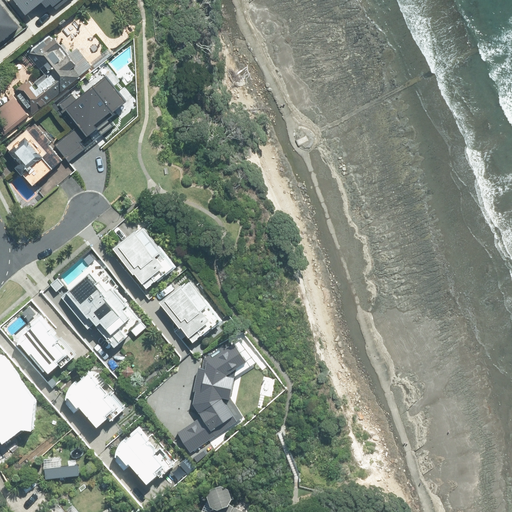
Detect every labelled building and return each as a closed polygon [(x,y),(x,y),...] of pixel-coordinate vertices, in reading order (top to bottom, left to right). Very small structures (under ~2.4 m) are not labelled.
[(0,0),(0,46),(25,27),(3,0),(0,0)] [(16,0),(28,16),(44,4),(50,11),(64,0),(16,0)] [(0,109),(16,129),(93,66),(77,48),(67,56),(63,52),(57,44),(60,42),(57,37),(53,39),(51,36),(29,53),(42,69),(46,74),(34,85),(30,79),(0,103),(0,109)] [(55,144),(70,162),(80,154),(77,149),(97,133),(101,138),(113,128),(91,99),(94,97),(84,84),(54,108),(72,131),(55,144)] [(19,166),(35,185),(63,160),(49,144),(52,142),(35,123),(8,146),(23,163),(19,166)] [(149,289),(179,264),(162,244),(144,222),(114,246),(149,289)] [(92,269),(61,296),(89,328),(96,322),(116,346),(130,334),(129,333),(133,330),(137,335),(148,325),(127,301),(128,300),(116,286),(113,283),(108,287),(92,269)] [(191,275),(159,301),(178,326),(174,329),(182,339),(186,335),(194,345),(226,319),(191,275)] [(59,276),(51,283),(57,290),(66,283),(59,276)] [(28,322),(12,337),(19,345),(23,342),(33,354),(46,368),(47,367),(51,372),(59,364),(62,368),(80,353),(37,304),(34,308),(31,304),(22,312),(25,315),(23,317),(28,322)] [(194,401),(202,416),(177,432),(191,453),(246,417),(232,396),(236,367),(250,358),(237,337),(205,357),(203,369),(199,369),(193,401),(194,401)] [(3,353),(0,355),(0,430),(5,438),(24,425),(32,425),(36,398),(30,399),(16,379),(20,375),(3,353)] [(131,363),(123,370),(130,379),(138,371),(131,363)] [(69,385),(65,403),(75,413),(81,409),(93,425),(101,429),(129,405),(116,390),(92,365),(69,385)] [(177,462),(141,422),(123,439),(117,457),(126,468),(131,464),(147,482),(161,470),(164,474),(177,462)] [(246,511),(233,506),(235,502),(232,492),(223,487),(211,490),(201,511),(246,511)] [(62,511),(55,503),(44,511),(62,511)]
